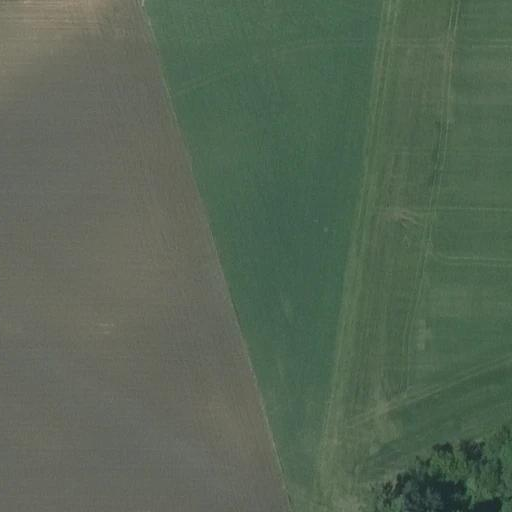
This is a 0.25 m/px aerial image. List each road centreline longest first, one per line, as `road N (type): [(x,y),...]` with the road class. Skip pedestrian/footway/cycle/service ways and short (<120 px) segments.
road 1 (track): [(394,0),(321,511)]
road 2 (track): [(388,511),(511,450)]
